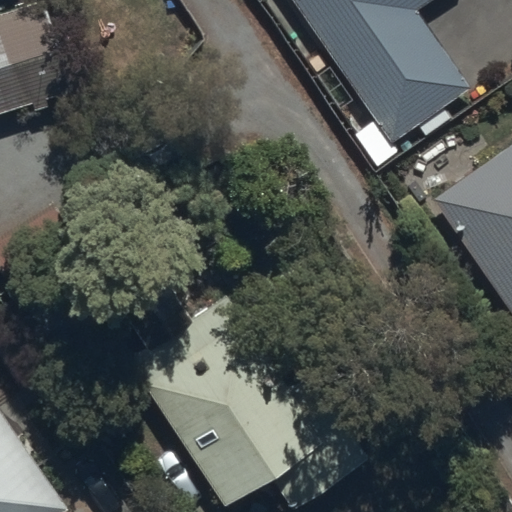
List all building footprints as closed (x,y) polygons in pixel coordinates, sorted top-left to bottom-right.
[(0,110),(75,87),(47,0),(19,0),(0,6),(0,110)] [(300,0),(379,115),(358,129),(375,154),(394,141),(391,136),(474,78),(420,0),(300,0)] [(511,140),(433,195),(511,309),(511,140)] [(126,353),(129,357),(225,499),(269,469),(292,503),(370,450),(312,364),(289,380),(226,286),(126,353)] [(49,511),(67,500),(0,404),(0,511),(49,511)]
